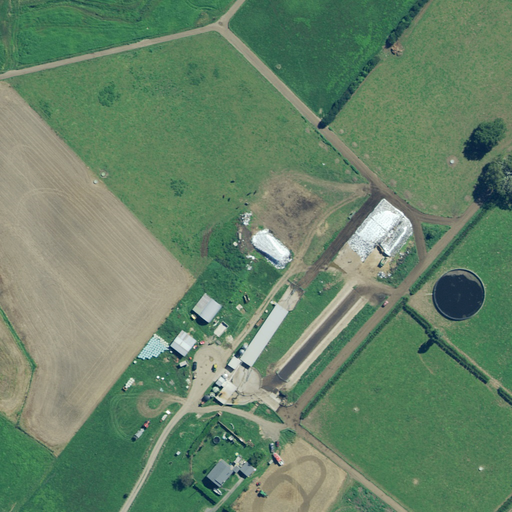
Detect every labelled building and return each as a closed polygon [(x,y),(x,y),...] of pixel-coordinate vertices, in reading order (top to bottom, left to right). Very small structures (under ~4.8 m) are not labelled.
[(196,341),(182,330),(170,346),(184,357),(196,341)] [(243,380),(235,373),(228,382),(226,380),(222,386),(224,387),(215,398),(224,405),(243,380)] [(215,383),(220,387),(225,380),(220,377),(215,383)] [(239,456),(229,467),(237,473),(240,470),(248,477),(254,469),(239,456)] [(233,472),(221,461),(207,477),(220,487),(233,472)]
